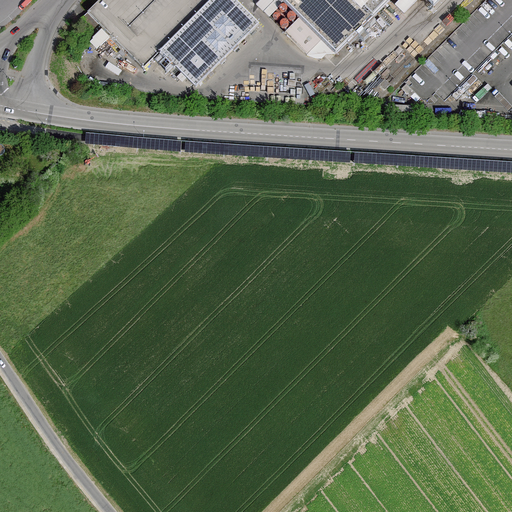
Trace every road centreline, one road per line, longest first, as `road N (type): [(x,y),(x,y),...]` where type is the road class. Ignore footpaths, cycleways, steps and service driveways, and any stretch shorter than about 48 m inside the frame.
road 1 (tertiary): [(511,149),(115,123),(20,109)]
road 2 (unclassified): [(110,511),(0,358)]
